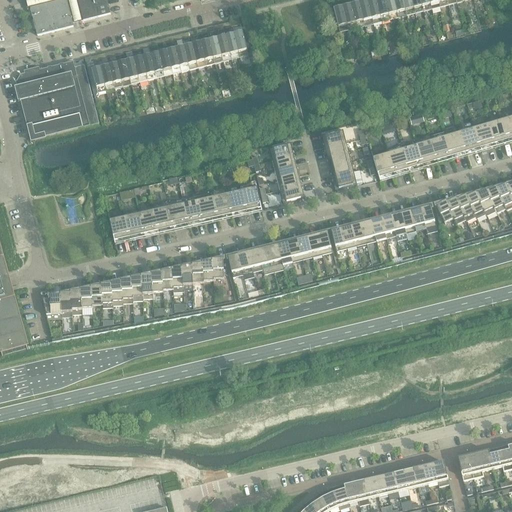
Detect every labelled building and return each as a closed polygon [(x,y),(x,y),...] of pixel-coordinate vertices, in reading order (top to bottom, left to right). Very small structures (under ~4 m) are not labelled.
[(29,4),(30,8),(37,37),(55,32),(73,28),(71,17),(75,16),(80,15),(80,17),(82,22),(111,15),(106,0),(28,0),(29,4)] [(376,0),(368,2),(373,25),(382,23),(376,0)] [(384,0),(377,0),(376,0),(382,23),(390,21),(384,0)] [(393,0),(384,0),(390,21),(398,19),(393,0)] [(402,0),(393,0),(398,19),(407,17),(402,0)] [(411,0),(402,0),(407,17),(415,15),(411,0)] [(420,0),(411,0),(415,15),(423,13),(420,0)] [(429,0),(420,0),(423,13),(432,11),(429,0)] [(429,0),(432,11),(440,9),(437,0),(429,0)] [(437,0),(440,9),(448,6),(446,0),(437,0)] [(368,2),(359,5),(365,28),(373,25),(368,2)] [(359,5),(351,7),(357,30),(365,28),(359,5)] [(351,7),(342,9),(348,32),(357,30),(351,7)] [(333,9),(328,10),(331,20),(336,19),(340,34),(348,32),(342,9),(334,11),(333,9)] [(243,34),(234,36),(240,59),(252,56),(247,36),(243,36),(243,34)] [(234,36),(226,38),(231,61),(240,59),(234,36)] [(226,38),(217,40),(223,63),(231,61),(226,38)] [(217,40),(209,42),(215,65),(223,63),(217,40)] [(209,42),(201,44),(206,67),(215,65),(209,42)] [(201,44),(192,46),(198,69),(206,67),(201,44)] [(192,46),(184,49),(190,71),(198,69),(192,46)] [(184,49),(176,51),(181,74),(190,71),(184,49)] [(176,51),(167,53),(173,76),(181,74),(176,51)] [(167,53),(159,55),(165,78),(173,76),(167,53)] [(159,55),(151,57),(156,80),(165,78),(159,55)] [(151,57),(142,59),(148,82),(156,80),(151,57)] [(142,59),(134,61),(140,84),(148,82),(142,59)] [(134,61),(126,63),(131,86),(140,84),(134,61)] [(17,88),(17,89),(16,90),(17,90),(17,91),(18,91),(20,102),(20,103),(21,103),(27,129),(29,129),(32,142),(99,125),(84,66),(75,69),(73,63),(37,72),(36,72),(37,74),(33,75),(28,76),(28,74),(25,75),(21,76),(16,84),(17,88)] [(126,63),(117,65),(123,88),(131,86),(126,63)] [(117,65),(109,67),(115,90),(123,88),(117,65)] [(109,67),(101,70),(106,92),(115,90),(109,67)] [(95,99),(94,95),(98,94),(98,95),(106,92),(101,70),(95,71),(95,70),(94,69),(88,70),(95,100),(95,99)] [(480,102),(472,104),(474,110),(482,108),(480,102)] [(418,117),(410,119),(412,126),(420,124),(418,117)] [(511,119),(503,122),(510,145),(511,144),(511,119)] [(503,122),(489,126),(495,149),(510,145),(503,122)] [(489,126),(474,130),(481,153),(495,149),(489,126)] [(474,130),(460,135),(467,157),(481,153),(474,130)] [(343,131),(321,137),(324,149),(346,144),(343,131)] [(460,135),(445,139),(452,162),(467,157),(460,135)] [(445,139),(431,143),(438,166),(452,162),(445,139)] [(431,143),(417,147),(423,170),(438,166),(431,143)] [(346,144),(324,149),(327,159),(348,154),(346,144)] [(291,145),(269,150),(272,162),(294,157),(291,145)] [(417,147),(402,152),(409,174),(423,170),(417,147)] [(402,152),(388,156),(395,179),(409,174),(402,152)] [(348,154),(327,159),(329,169),(351,163),(348,154)] [(388,156),(373,160),(379,179),(380,183),(395,179),(388,156)] [(294,157),(272,162),(275,172),(296,167),(294,157)] [(351,163),(329,169),(332,179),(353,173),(351,163)] [(296,167),(275,172),(277,182),(299,177),(296,167)] [(353,173),(332,179),(335,191),(357,186),(353,173)] [(299,177),(277,182),(280,192),(301,187),(299,177)] [(255,185),(240,188),(242,193),(246,212),(261,209),(257,190),(256,185),(255,185)] [(497,191),(506,211),(506,212),(511,209),(511,199),(507,188),(506,186),(501,189),(497,191)] [(301,187),(280,192),(283,204),(304,199),(301,187)] [(487,193),(487,194),(496,213),(496,214),(496,215),(506,211),(497,191),(496,189),(491,192),(487,193)] [(126,192),(119,194),(121,202),(128,200),(126,192)] [(486,192),(481,194),(477,196),(486,216),(486,218),(496,214),(496,213),(487,194),(487,193),(486,192)] [(242,193),(227,196),(232,216),(246,212),(242,193)] [(212,195),(197,198),(202,222),(217,219),(213,200),(212,195)] [(467,199),(476,219),(476,221),(486,216),(477,196),(476,195),(471,197),(467,199)] [(227,196),(213,200),(217,219),(232,216),(227,196)] [(476,219),(467,199),(466,197),(461,200),(457,202),(466,222),(466,223),(476,219)] [(197,198),(182,201),(188,225),(202,222),(197,198)] [(456,200),(451,203),(447,205),(454,220),(453,220),(454,222),(455,222),(457,226),(466,222),(457,202),(456,200)] [(182,201),(168,205),(169,209),(173,229),(188,225),(182,201)] [(441,205),(441,206),(436,208),(444,224),(453,220),(454,220),(447,205),(446,203),(441,205)] [(431,209),(432,209),(431,208),(421,211),(426,231),(427,236),(437,233),(432,210),(431,210),(431,209)] [(169,209),(154,213),(159,232),(173,229),(169,209)] [(421,211),(411,213),(416,233),(426,231),(421,211)] [(154,213),(140,216),(144,235),(159,232),(154,213)] [(411,213),(401,216),(406,236),(416,233),(411,213)] [(140,216),(125,219),(129,239),(144,235),(140,216)] [(401,216),(391,218),(396,238),(397,243),(407,240),(406,236),(401,216)] [(391,218),(381,221),(386,241),(396,238),(391,218)] [(110,223),(114,242),(129,239),(125,219),(110,223)] [(381,221),(371,223),(376,243),(386,241),(381,221)] [(371,223),(362,226),(367,246),(376,243),(371,223)] [(362,226),(352,228),(357,248),(367,246),(362,226)] [(352,228),(342,231),(347,251),(357,248),(352,228)] [(332,234),(332,235),(337,253),(347,251),(342,231),(331,233),(332,235),(332,234)] [(328,236),(328,235),(328,234),(317,237),(322,257),(333,254),(328,236)] [(317,237),(307,239),(312,259),(322,257),(317,237)] [(307,239),(297,242),(303,262),(312,259),(307,239)] [(297,242),(288,244),(293,264),(303,262),(297,242)] [(288,244),(278,247),(283,267),(293,264),(288,244)] [(284,272),(283,267),(278,247),(268,249),(274,274),(284,272)] [(268,249),(258,252),(263,272),(264,277),(274,274),(268,249)] [(0,250),(0,350),(2,357),(3,357),(3,356),(27,349),(27,350),(28,350),(12,292),(11,292),(9,283),(6,273),(0,250)] [(258,252),(248,254),(253,274),(263,272),(258,252)] [(248,254),(238,257),(243,277),(244,282),(254,279),(253,274),(248,254)] [(238,257),(228,259),(228,261),(229,261),(228,262),(233,279),(243,277),(238,257)] [(214,280),(224,280),(223,261),(218,262),(218,261),(212,262),(212,264),(213,264),(213,280),(214,280)] [(208,264),(202,264),(202,266),(203,266),(203,283),(204,283),(214,282),(214,280),(213,280),(213,264),(212,264),(208,264)] [(198,266),(192,266),(192,268),(193,285),(194,285),(204,284),(204,283),(203,283),(203,266),(202,266),(198,266)] [(193,287),(194,287),(194,285),(193,285),(192,268),(188,268),(182,269),(182,270),(183,292),(184,292),(193,292),(193,287)] [(178,270),(172,271),(172,273),(173,291),(173,294),(184,294),(184,292),(183,292),(182,270),(178,271),(178,270)] [(168,273),(162,273),(162,275),(163,292),(173,291),(172,273),(168,273)] [(158,275),(152,275),(152,277),(153,294),(163,294),(163,292),(162,275),(158,275)] [(143,298),(143,301),(153,301),(153,296),(153,294),(152,277),(147,277),(141,278),(142,279),(143,298)] [(137,280),(131,280),(131,282),(132,282),(132,292),(133,298),(133,300),(133,304),(143,303),(143,301),(143,298),(142,279),(137,280)] [(133,300),(133,298),(132,292),(132,282),(131,282),(127,282),(121,282),(121,284),(122,284),(123,306),(133,305),(133,304),(133,300)] [(117,284),(111,284),(111,286),(112,286),(113,308),(123,308),(123,306),(122,284),(121,284),(117,284)] [(107,286),(101,286),(101,288),(102,288),(102,307),(103,310),(113,310),(113,308),(112,286),(111,286),(107,286)] [(97,289),(91,289),(91,291),(92,291),(92,307),(93,307),(102,307),(102,288),(101,288),(97,289)] [(87,291),(81,291),(81,293),(82,310),(93,309),(93,307),(92,307),(92,291),(91,291),(87,291)] [(82,312),(82,310),(81,293),(77,293),(71,293),(71,295),(72,317),(73,317),(82,317),(82,312)] [(67,295),(61,296),(61,297),(62,316),(62,319),(73,319),(73,317),(72,317),(71,295),(67,295)] [(51,300),(43,300),(43,301),(47,317),(62,316),(61,297),(57,298),(57,297),(51,298),(51,300)] [(511,465),(508,448),(498,450),(502,469),(503,473),(511,471),(511,465)] [(498,450),(488,453),(492,471),(502,469),(498,450)] [(488,453),(478,455),(482,473),(492,471),(488,453)] [(484,478),(482,473),(478,455),(468,458),(474,481),(484,478)] [(468,458),(458,460),(463,483),(474,481),(468,458)] [(433,466),(438,484),(439,489),(449,486),(444,463),(433,466)] [(433,466),(423,468),(428,486),(438,484),(433,466)] [(423,468),(414,471),(418,489),(428,486),(423,468)] [(414,471),(404,473),(408,491),(418,489),(414,471)] [(404,473),(394,475),(398,493),(408,491),(404,473)] [(394,475),(384,478),(388,496),(398,493),(394,475)] [(384,478),(374,480),(378,498),(388,496),(384,478)] [(374,480),(364,482),(368,500),(378,498),(374,480)] [(364,482),(354,485),(358,503),(368,500),(364,482)] [(354,485),(344,487),(348,505),(358,503),(354,485)] [(349,509),(348,505),(344,487),(332,491),(339,508),(340,511),(349,509)] [(332,491),(320,496),(329,511),(330,511),(339,508),(332,491)] [(329,511),(320,496),(310,503),(316,511),(329,511)] [(316,511),(310,503),(300,511),(316,511)]
